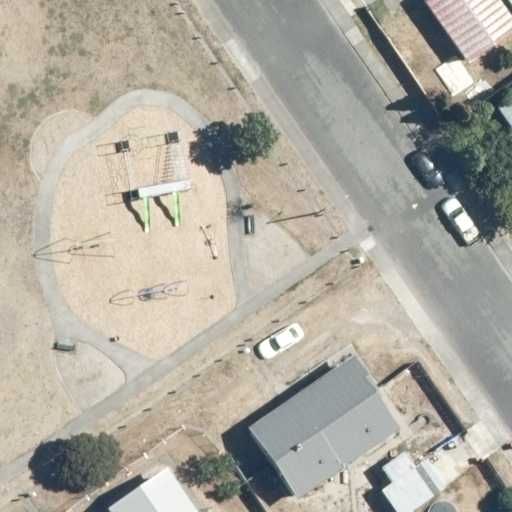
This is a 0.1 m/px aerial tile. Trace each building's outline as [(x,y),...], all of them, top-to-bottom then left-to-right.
[(511,17),(500,0),(419,0),(462,62),(511,27),(511,17)] [(511,93),(495,105),(511,129),(511,93)] [(353,359),(248,427),(296,499),(401,430),(353,359)] [(394,486),(379,497),(388,511),(413,511),(438,496),(408,450),(382,467),(394,486)] [(198,511),(169,469),(112,508),(114,511),(198,511)]
